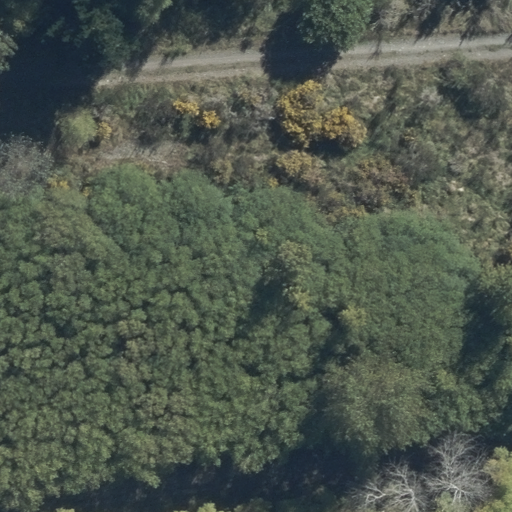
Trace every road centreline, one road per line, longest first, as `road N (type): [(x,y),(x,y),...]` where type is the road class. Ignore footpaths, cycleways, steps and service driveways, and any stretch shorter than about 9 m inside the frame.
road 1 (track): [(0,489),(511,422)]
road 2 (track): [(511,91),(307,112),(0,115)]
road 3 (track): [(511,37),(0,54)]
